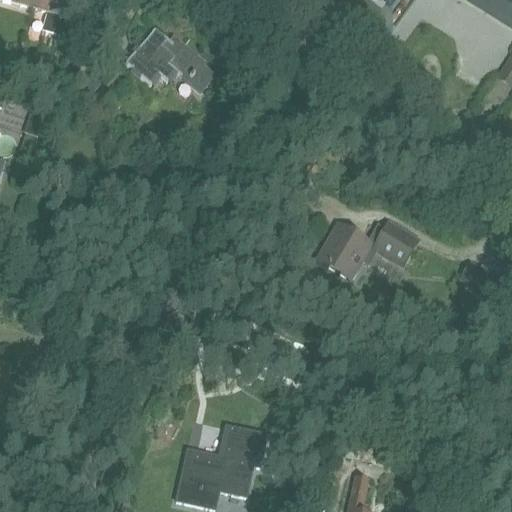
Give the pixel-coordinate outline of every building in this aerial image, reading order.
[(0,0),(0,2),(46,15),(41,33),(58,38),(63,20),(67,20),(72,0),(0,0)] [(511,0),(462,0),(511,31),(511,0)] [(167,44),(166,44),(166,43),(154,33),(124,69),(151,91),(160,80),(168,86),(176,76),(180,79),(179,80),(199,97),(215,78),(202,68),(205,66),(172,38),(167,44)] [(511,55),(482,101),(496,111),(509,91),(510,92),(511,90),(511,55)] [(339,249),(326,270),(350,283),(362,262),(367,265),(375,251),(402,267),(416,244),(388,228),(385,234),(378,230),(369,247),(339,229),(330,244),(339,249)] [(457,283),(500,309),(511,290),(468,264),(457,283)] [(309,360),(272,341),(259,366),(297,385),(309,360)] [(228,430),(221,461),(187,454),(175,505),(207,511),(214,511),(218,495),(245,501),(252,470),(258,471),(266,439),(228,430)] [(360,511),(367,483),(354,480),(347,511),(360,511)]
